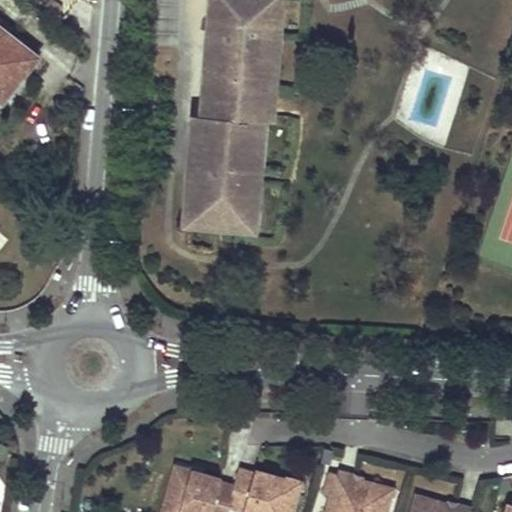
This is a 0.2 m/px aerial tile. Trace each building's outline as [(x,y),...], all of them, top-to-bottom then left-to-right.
[(215,0),(213,28),(220,29),(217,31),(216,33),(216,37),(217,40),(218,42),(217,55),(213,55),(208,115),(200,114),(197,143),(203,144),(201,161),(198,162),(196,165),(194,169),(195,172),(196,175),(190,174),(187,217),(208,219),(209,213),(227,215),(227,220),(248,222),(253,168),(258,168),(260,137),(250,137),(252,118),(264,119),(269,66),(270,67),(272,37),(270,37),(273,0),(215,0)] [(333,0),(325,13),(349,30),(369,0),(333,0)] [(27,41),(0,19),(0,26),(24,46),(27,41)] [(0,100),(3,102),(22,78),(14,72),(31,51),(24,46),(0,26),(0,100)] [(276,67),(278,38),(272,37),(270,67),(276,67)] [(38,57),(31,51),(14,72),(22,78),(38,57)] [(192,470),(176,465),(165,503),(177,507),(178,511),(177,511),(226,511),(228,506),(234,486),(220,482),(221,478),(200,473),(199,479),(190,477),(192,470)] [(254,473),(239,469),(234,486),(228,506),(243,511),(242,511),(291,511),(300,482),(283,478),(281,484),(273,482),(275,476),(254,470),(254,473)] [(355,473),(339,469),(337,473),(330,471),(324,493),(331,495),(326,511),(385,511),(392,488),(361,479),(360,483),(352,481),(355,473)] [(200,473),(192,470),(190,477),(199,479),(200,473)] [(363,475),(355,473),(352,481),(360,483),(361,479),(363,475)] [(283,478),(275,476),(273,482),(281,484),(283,478)] [(445,507),(446,503),(416,495),(411,511),(476,511),(470,510),(472,506),(456,501),(453,509),(445,507)] [(456,501),(448,499),(446,503),(445,507),(453,509),(456,501)]
